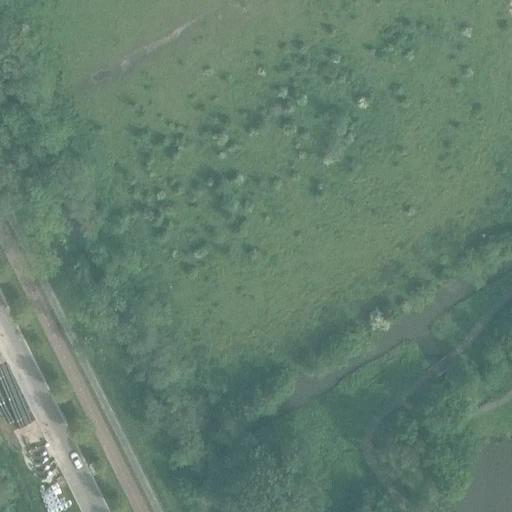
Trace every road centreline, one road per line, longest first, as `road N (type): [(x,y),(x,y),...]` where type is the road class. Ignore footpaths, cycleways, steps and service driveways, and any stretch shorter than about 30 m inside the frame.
road 1 (track): [(185,511),(0,132)]
road 2 (secondary): [(96,511),(0,318)]
